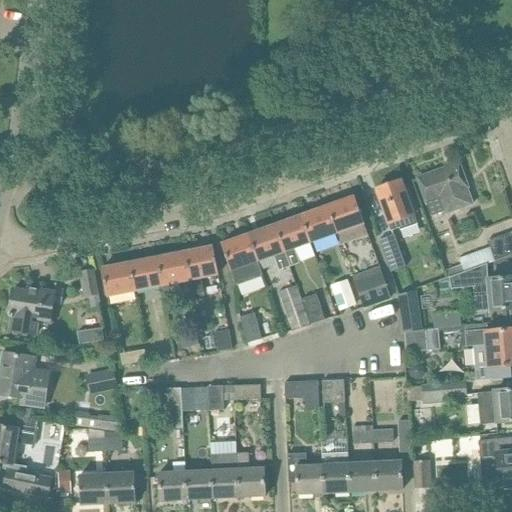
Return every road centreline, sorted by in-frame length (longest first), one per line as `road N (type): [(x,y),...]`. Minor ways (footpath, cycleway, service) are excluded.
road 1 (residential): [(0,249),(210,211),(501,110)]
road 2 (tertiary): [(0,206),(39,0)]
